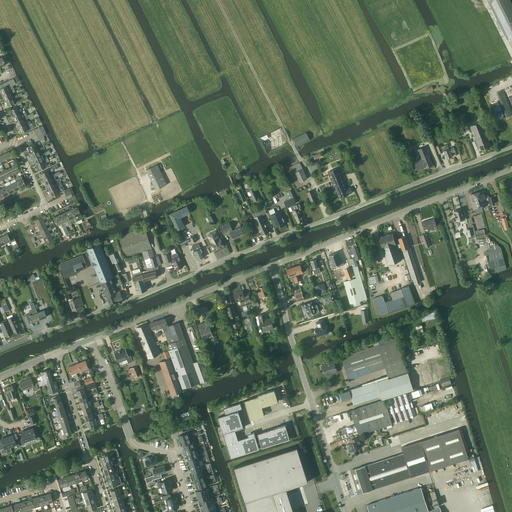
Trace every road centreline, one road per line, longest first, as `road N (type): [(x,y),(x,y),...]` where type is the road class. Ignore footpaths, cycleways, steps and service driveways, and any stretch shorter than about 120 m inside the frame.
road 1 (unclassified): [(0,350),(511,146)]
road 2 (tertiary): [(271,265),(511,168)]
road 3 (unclassified): [(345,511),(271,265)]
road 4 (track): [(148,225),(142,208),(149,196),(51,0)]
road 5 (track): [(327,219),(217,0)]
road 6 (residential): [(89,340),(130,440),(174,455),(191,511)]
road 7 (tertiary): [(89,340),(271,265)]
road 8 (residential): [(106,511),(56,352)]
